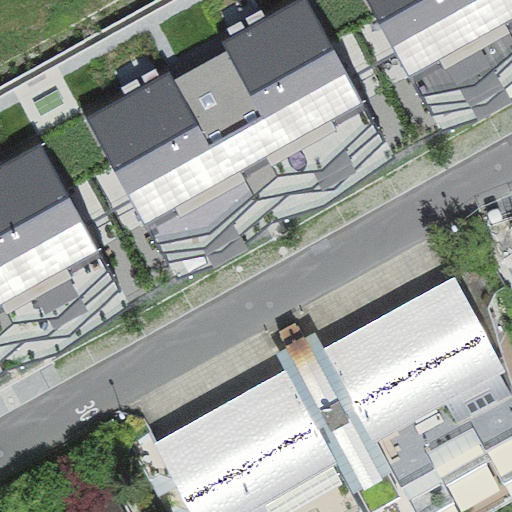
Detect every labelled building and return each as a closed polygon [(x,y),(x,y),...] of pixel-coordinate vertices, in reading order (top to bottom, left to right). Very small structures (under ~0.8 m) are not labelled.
[(511,0),(369,0),(407,69),(511,12),(511,0)] [(304,4),(91,118),(144,217),(358,102),(304,4)] [(40,153),(0,174),(0,301),(94,251),(40,153)] [(454,273),(323,350),(417,511),(485,511),(511,496),(511,365),(509,358),(454,273)] [(367,511),(285,366),(148,437),(190,511),(367,511)] [(127,511),(117,493),(83,511),(127,511)]
